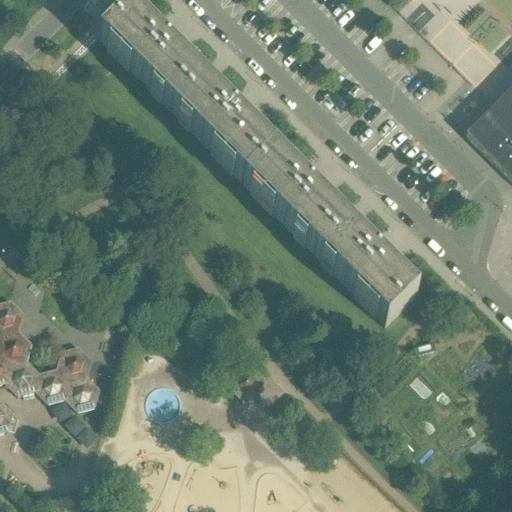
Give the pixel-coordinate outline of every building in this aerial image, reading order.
[(97,43),(128,74),(384,330),(415,299),(383,267),(390,259),(391,259),(392,259),(388,257),(386,256),(383,254),(381,252),(379,250),(377,247),(376,245),(373,238),(372,238),(376,251),(372,256),(317,202),(321,198),(335,199),(335,198),(325,194),(323,193),(322,192),(321,191),(311,178),(311,179),(302,186),(240,124),(248,116),(249,116),(245,114),(243,113),(240,111),(238,109),(236,107),(234,104),(233,102),(231,95),(229,95),(233,108),(229,113),(172,57),(176,54),(189,55),(189,54),(180,50),(179,49),(168,35),(168,36),(159,43),(128,12),(97,43)] [(511,91),(465,139),(511,186),(511,91)] [(64,403),(76,416),(93,411),(98,394),(85,381),(89,365),(77,351),(61,357),(56,374),(38,378),(25,366),(28,353),(30,348),(17,335),(22,318),(9,305),(0,307),(0,387),(3,387),(16,400),(34,395),(46,408),(64,403)] [(250,370),(234,374),(233,375),(228,392),(241,404),(258,400),(262,382),(250,370)] [(0,435),(6,434),(11,418),(0,406),(0,435)]
